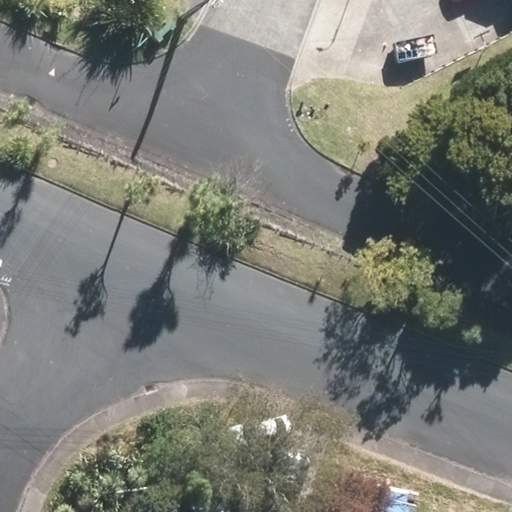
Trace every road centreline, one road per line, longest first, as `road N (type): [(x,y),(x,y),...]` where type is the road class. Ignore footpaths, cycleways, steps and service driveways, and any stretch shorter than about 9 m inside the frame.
road 1 (residential): [(511,418),(128,268)]
road 2 (residential): [(222,140),(511,276)]
road 3 (residential): [(0,53),(222,140)]
road 4 (residential): [(0,429),(128,268)]
road 5 (residential): [(267,0),(222,140)]
road 6 (residential): [(128,268),(0,208)]
